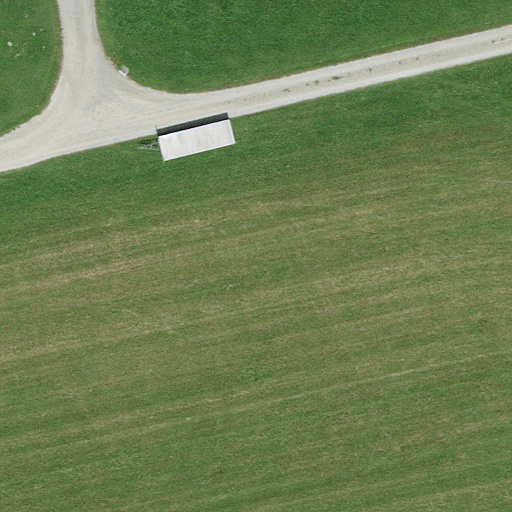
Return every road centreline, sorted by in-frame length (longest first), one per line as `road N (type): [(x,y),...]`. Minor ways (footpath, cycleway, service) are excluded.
road 1 (track): [(511,38),(0,151)]
road 2 (track): [(117,126),(92,0)]
